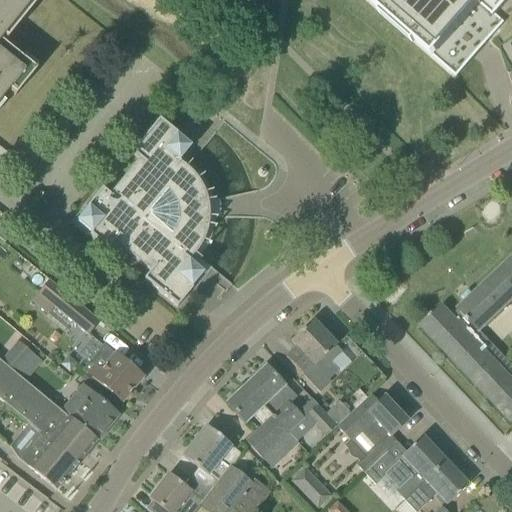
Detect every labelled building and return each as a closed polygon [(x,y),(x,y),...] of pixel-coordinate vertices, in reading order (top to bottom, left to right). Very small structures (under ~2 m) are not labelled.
[(0,0),(0,102),(9,92),(15,97),(36,71),(0,42),(3,39),(6,42),(40,0),(0,0)] [(367,0),(399,28),(454,76),(501,23),(496,18),(510,2),(511,0),(367,0)] [(207,207),(207,204),(206,202),(204,195),(201,187),(196,181),(191,174),(186,169),(177,163),(189,149),(175,137),(176,136),(158,121),(131,154),(138,160),(109,196),(101,190),(86,208),(87,209),(76,223),(90,235),(89,236),(107,251),(113,243),(149,273),(169,249),(187,264),(194,256),(199,249),(202,242),(205,234),(207,227),(208,218),(208,214),(208,212),(207,207)] [(511,209),(511,210),(511,260),(497,275),(491,269),(493,267),(493,266),(477,281),(478,282),(480,280),(486,285),(474,297),(466,304),(453,316),(443,305),(420,327),(511,424),(511,423),(511,366),(480,333),(511,303),(511,209)] [(169,249),(149,273),(143,281),(176,309),(191,291),(190,289),(201,275),(187,264),(169,249)] [(98,322),(65,295),(48,281),(36,296),(87,336),(98,322)] [(296,348),(286,358),(319,393),(328,384),(326,382),(336,372),(329,364),(341,353),(335,347),(336,347),(312,322),(291,342),(296,348)] [(17,376),(33,357),(17,342),(0,362),(17,376)] [(103,346),(102,347),(81,371),(106,391),(122,403),(142,378),(127,366),(112,354),(103,346)] [(71,473),(98,441),(61,410),(60,412),(17,376),(0,362),(0,401),(40,434),(38,436),(48,445),(47,446),(53,452),(50,456),(71,473)] [(265,366),(243,387),(288,434),(303,420),(288,405),(295,398),(284,388),(285,387),(265,366)] [(61,410),(98,441),(119,417),(81,387),(61,410)] [(290,436),(288,434),(243,387),(225,405),(244,426),(253,417),(262,427),(245,443),(263,462),(290,436)] [(384,398),(377,404),(371,397),(336,429),(350,443),(361,433),(375,449),(388,437),(390,439),(407,422),(404,419),(404,415),(400,411),(396,411),(384,398)] [(339,403),(326,414),(337,426),(349,414),(339,403)] [(323,438),(335,427),(315,406),(304,417),(323,438)] [(233,450),(230,448),(231,447),(206,427),(182,457),(207,478),(209,476),(218,483),(209,494),(231,511),(255,511),(270,494),(254,482),(252,484),(232,468),(241,456),(242,456),(247,451),(240,442),(233,450)] [(38,436),(18,460),(56,492),(71,473),(50,456),(53,452),(47,446),(48,445),(38,436)] [(388,452),(379,461),(364,475),(375,486),(386,476),(397,487),(393,492),(403,502),(445,462),(422,438),(401,457),(400,455),(393,461),(388,455),(389,455),(389,453),(388,452)] [(355,466),(364,475),(379,461),(370,452),(355,466)] [(468,486),(445,462),(403,502),(413,511),(416,511),(435,495),(446,506),(468,486)] [(291,482),(318,511),(332,497),(305,469),(291,482)] [(231,511),(209,494),(202,503),(189,494),(168,476),(149,500),(163,511),(194,511),(198,508),(202,511),(231,511)] [(325,511),(345,511),(336,502),(326,511),(325,511)]
